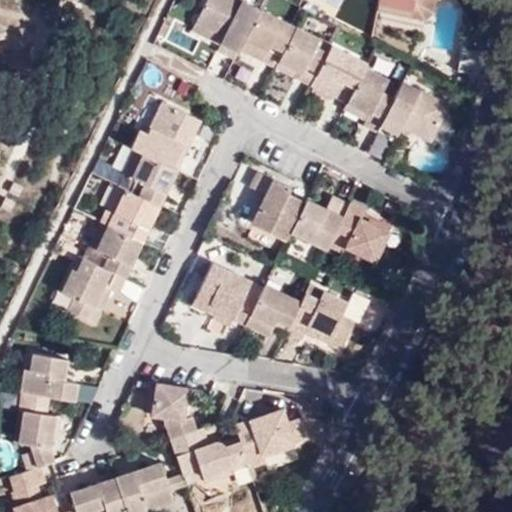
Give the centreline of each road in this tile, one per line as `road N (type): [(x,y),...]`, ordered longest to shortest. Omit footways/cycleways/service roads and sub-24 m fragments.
road 1 (residential): [(137,350),(255,111)]
road 2 (residential): [(137,350),(374,394)]
road 3 (residential): [(255,111),(466,221)]
road 4 (residential): [(466,221),(374,394)]
road 5 (residential): [(511,50),(466,221)]
road 6 (residential): [(374,394),(308,511)]
